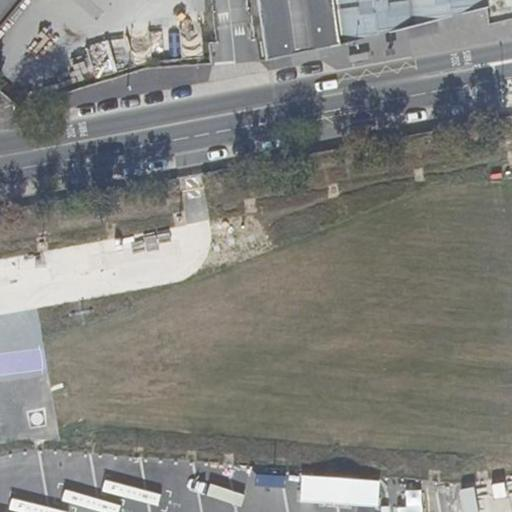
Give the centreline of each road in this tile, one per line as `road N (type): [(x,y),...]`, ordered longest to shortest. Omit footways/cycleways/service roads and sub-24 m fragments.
road 1 (primary): [(511,46),(0,142)]
road 2 (primary): [(0,173),(511,78)]
